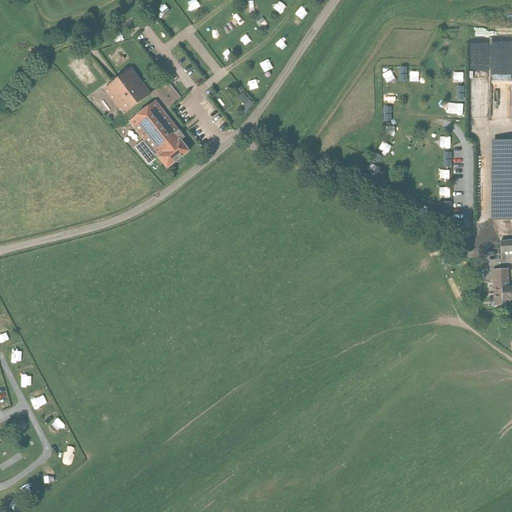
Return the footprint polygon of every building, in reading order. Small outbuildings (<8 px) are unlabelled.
[(249,26),(241,33),(247,41),(255,34),(249,26)] [(211,35),(215,42),(223,38),(219,31),(211,35)] [(282,38),(279,47),(287,50),(290,42),(282,38)] [(124,115),(150,95),(131,70),(105,90),(124,115)] [(251,88),(259,79),(255,76),(247,84),(251,88)] [(158,105),(179,100),(175,85),(159,89),(160,91),(155,92),(158,105)] [(245,91),(239,96),(244,102),(250,97),(245,91)] [(240,107),(245,113),(256,104),(251,98),(240,107)] [(132,126),(147,145),(138,152),(151,169),(161,161),(167,169),(175,162),(177,162),(180,160),(180,158),(189,152),(183,144),(187,142),(155,102),(130,123),(132,126)] [(407,104),(407,114),(416,114),(416,104),(407,104)] [(426,148),(427,138),(417,138),(417,148),(426,148)] [(439,139),(440,148),(449,148),(449,138),(439,139)] [(511,220),(511,142),(500,142),(500,220),(511,220)] [(372,159),(379,163),(382,157),(375,153),(372,159)] [(361,180),(367,183),(371,177),(364,174),(361,180)] [(357,187),(364,190),(367,184),(360,181),(357,187)] [(410,205),(416,208),(419,202),(413,199),(410,205)] [(409,206),(406,211),(413,215),(416,209),(409,206)] [(501,264),(511,262),(511,240),(500,242),(501,264)] [(493,287),(509,287),(508,269),(492,270),(493,287)] [(506,301),(510,301),(509,287),(493,287),(494,306),(506,306),(506,301)] [(5,453),(9,462),(19,457),(15,448),(5,453)] [(21,466),(14,471),(18,478),(26,474),(21,466)]
